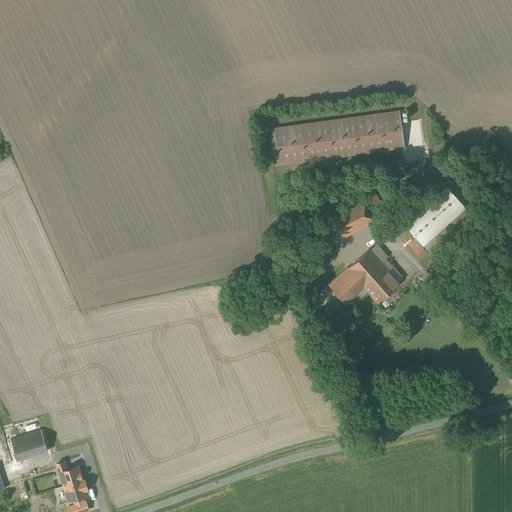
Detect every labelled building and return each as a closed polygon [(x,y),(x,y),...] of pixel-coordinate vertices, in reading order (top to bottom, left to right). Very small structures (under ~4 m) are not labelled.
[(398,112),(269,129),(274,167),(403,149),(398,112)] [(445,188),(392,235),(416,262),(426,253),(421,247),(463,209),(445,188)] [(319,222),(330,244),(377,220),(365,198),(319,222)] [(327,278),(348,305),(356,299),(364,292),(373,303),(400,282),(370,244),(329,276),(327,278)] [(10,439),(17,460),(47,451),(41,430),(10,439)] [(80,465),(57,472),(67,501),(89,494),(80,465)] [(27,496),(28,498),(51,491),(47,476),(24,483),(26,491),(18,494),(20,499),(27,496)] [(28,498),(32,511),(57,511),(51,491),(28,498)]
